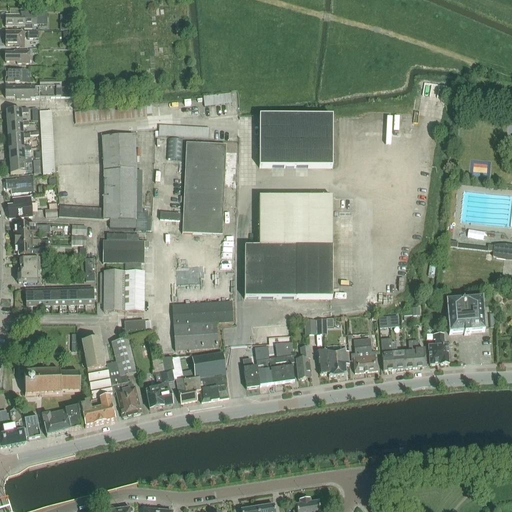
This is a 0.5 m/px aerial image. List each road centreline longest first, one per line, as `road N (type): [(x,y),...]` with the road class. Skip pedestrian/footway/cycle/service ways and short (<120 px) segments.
road 1 (tertiary): [(511,378),(233,412),(0,466)]
road 2 (residential): [(66,511),(131,491),(189,499),(362,476)]
road 3 (residential): [(362,476),(511,459)]
